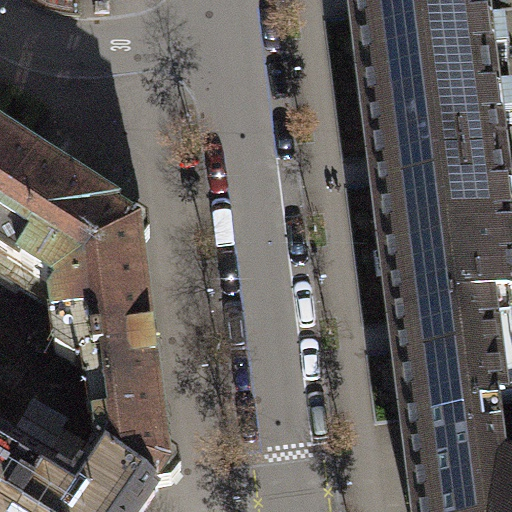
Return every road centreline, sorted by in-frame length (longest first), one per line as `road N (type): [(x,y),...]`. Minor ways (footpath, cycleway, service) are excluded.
road 1 (residential): [(294,511),(230,39)]
road 2 (residential): [(230,39),(95,50),(59,45),(0,15)]
